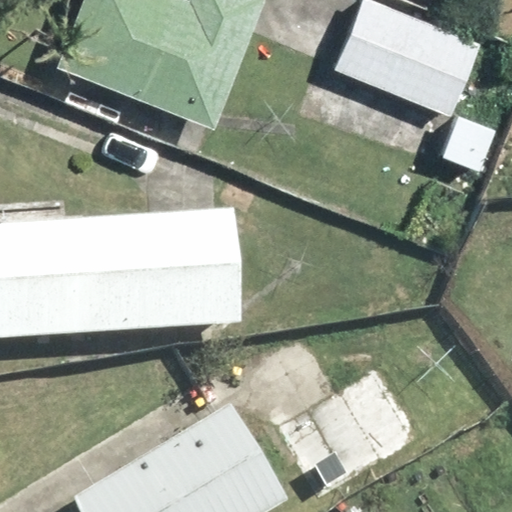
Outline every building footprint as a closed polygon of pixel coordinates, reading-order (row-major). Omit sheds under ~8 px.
[(261,0),(77,0),(52,61),(210,126),(261,0)] [(477,43),(377,0),(360,0),(332,64),(447,114),(477,43)] [(0,229),(0,345),(238,330),(230,215),(0,229)] [(385,365),(279,423),(321,501),(428,443),(385,365)] [(79,511),(266,511),(283,502),(225,410),(74,504),(79,511)]
